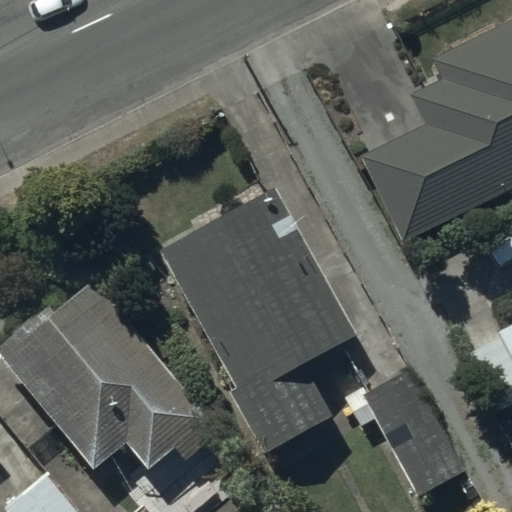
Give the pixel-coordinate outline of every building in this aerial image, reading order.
[(363,146),(403,230),(511,178),(511,10),(434,47),(445,70),(411,86),(426,116),(363,146)] [(277,172),(160,237),(237,375),(229,380),(261,438),(329,400),(300,348),(357,316),(277,172)] [(224,422),(94,263),(54,297),(49,291),(0,331),(0,340),(96,457),(127,430),(150,458),(177,436),(189,451),(224,422)] [(511,310),(498,318),(503,328),(468,346),(498,403),(511,395),(511,310)] [(405,358),(346,392),(363,421),(376,413),(419,488),(464,462),(405,358)] [(91,511),(49,459),(5,495),(19,511),(91,511)] [(123,511),(160,511),(146,494),(123,511)]
